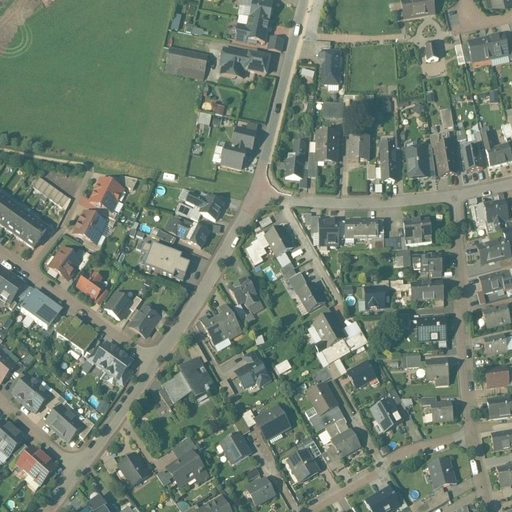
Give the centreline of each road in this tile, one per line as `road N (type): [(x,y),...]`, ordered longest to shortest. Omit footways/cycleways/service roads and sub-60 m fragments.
road 1 (residential): [(455,195),(472,436)]
road 2 (residential): [(304,0),(254,194)]
road 3 (residential): [(254,194),(153,362)]
road 4 (residential): [(455,195),(382,203),(280,197)]
road 5 (residential): [(153,362),(26,271)]
road 6 (residential): [(153,362),(77,470)]
road 7 (residential): [(280,197),(342,308)]
road 8 (residential): [(96,168),(26,271)]
